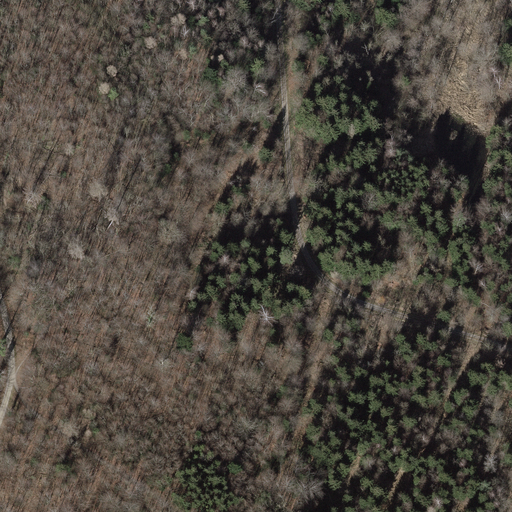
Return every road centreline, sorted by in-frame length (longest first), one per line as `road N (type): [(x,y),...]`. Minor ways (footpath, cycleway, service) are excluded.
road 1 (track): [(511,349),(334,290),(301,243),(294,213)]
road 2 (track): [(294,213),(278,0)]
